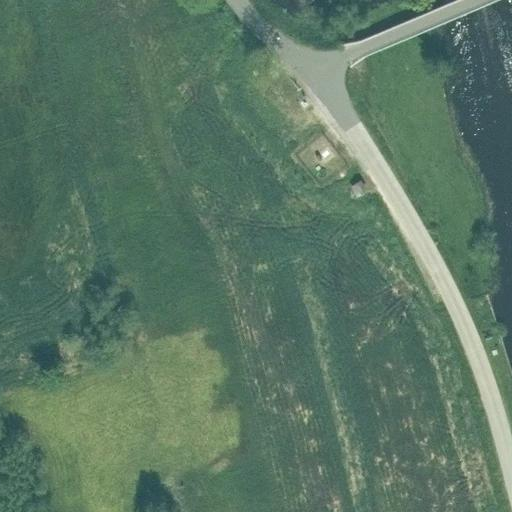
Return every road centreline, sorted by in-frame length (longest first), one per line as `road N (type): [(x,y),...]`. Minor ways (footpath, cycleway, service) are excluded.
road 1 (tertiary): [(511,476),(451,298),(314,67)]
road 2 (tertiary): [(314,67),(473,0)]
